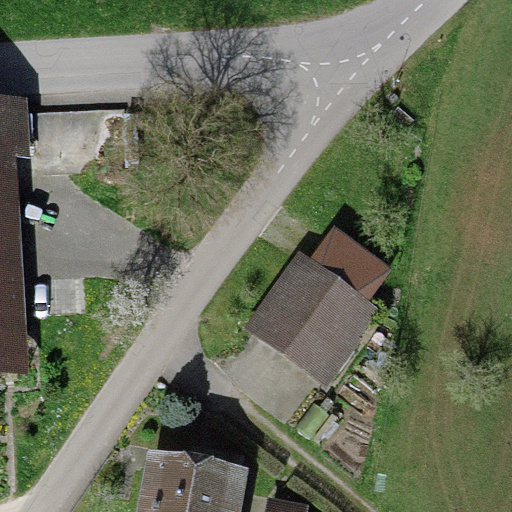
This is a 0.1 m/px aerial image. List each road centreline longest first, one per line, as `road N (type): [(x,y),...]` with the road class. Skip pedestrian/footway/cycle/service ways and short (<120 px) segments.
road 1 (unclassified): [(41,511),(348,61)]
road 2 (unclassified): [(348,61),(229,55),(0,68)]
road 3 (track): [(158,343),(362,511)]
